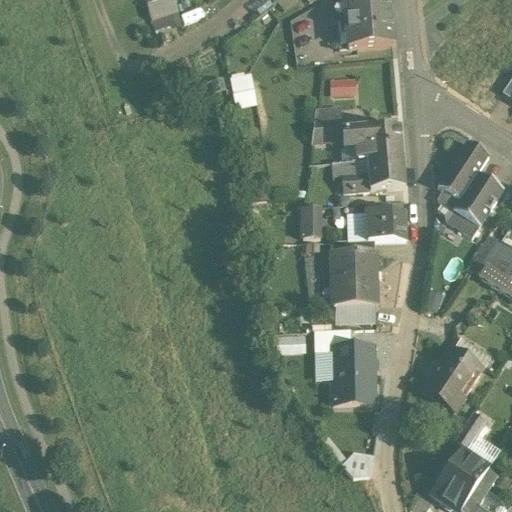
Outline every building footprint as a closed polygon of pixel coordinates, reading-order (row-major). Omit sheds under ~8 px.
[(367,2),(343,11),(347,56),(392,51),(387,1),(367,2)] [(173,4),(147,12),(151,26),(177,18),(173,4)] [(230,83),(237,112),(258,107),(250,78),(230,83)] [(511,82),(501,100),(511,107),(511,82)] [(355,87),(330,88),(332,104),(356,103),(355,87)] [(314,117),(312,129),(335,127),(340,127),(339,116),(314,117)] [(335,127),(312,129),(310,148),(336,146),(335,127)] [(399,134),(341,139),(344,169),(365,167),(401,164),(399,134)] [(466,148),(437,192),(457,206),(474,180),(476,181),(488,163),(466,148)] [(401,164),(365,167),(366,181),(368,197),(403,194),(401,164)] [(343,170),(331,171),(332,180),(344,179),(343,170)] [(457,206),(450,217),(477,234),(501,198),(476,181),(474,180),(457,206)] [(366,181),(341,183),(342,200),(368,197),(366,181)] [(302,216),(302,246),(318,246),(319,215),(302,216)] [(404,217),(368,218),(368,231),(369,248),(404,247),(404,217)] [(511,240),(508,238),(500,250),(511,258),(511,240)] [(465,277),(477,284),(500,250),(488,242),(465,277)] [(373,248),(348,249),(348,263),(373,262),(373,248)] [(511,258),(500,250),(477,284),(511,307),(511,258)] [(348,263),(337,263),(338,311),(371,311),(374,311),(373,262),(348,263)] [(371,329),(371,311),(338,311),(334,311),(335,330),(371,329)] [(331,360),(331,356),(350,355),(350,339),(315,340),(315,361),(331,360)] [(350,355),(331,356),(331,360),(332,411),(374,410),(372,355),(350,355)] [(481,377),(449,356),(420,400),(452,421),(481,377)] [(470,422),(454,447),(466,455),(482,430),(470,422)] [(373,461),(345,459),(344,481),(372,483),(373,461)] [(487,476),(462,460),(432,502),(447,511),(462,511),(472,499),(486,477),(487,476)] [(486,477),(472,499),(482,506),(496,484),(486,477)] [(477,511),(482,506),(472,499),(462,511),(477,511)]
